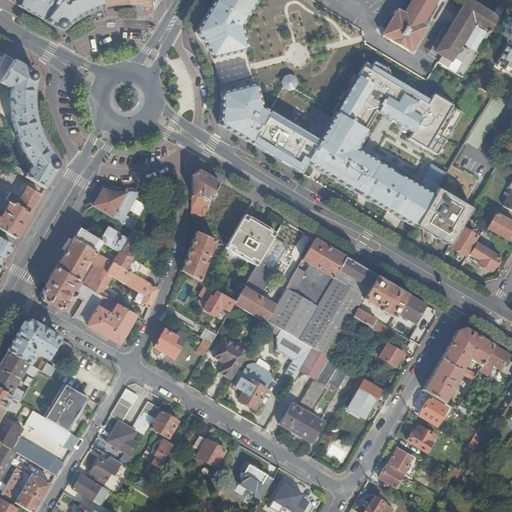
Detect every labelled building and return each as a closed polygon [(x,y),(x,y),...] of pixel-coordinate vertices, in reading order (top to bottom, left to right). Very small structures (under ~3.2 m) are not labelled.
[(79,17),(92,11),(101,7),(99,0),(22,0),(18,7),(54,28),(55,27),(58,31),(63,30),(65,28),(65,25),(66,26),(79,17)] [(254,0),(212,0),(193,32),(204,47),(208,54),(211,60),(246,50),(239,27),(254,0)] [(410,0),(401,14),(396,11),(380,37),(386,40),(408,54),(424,28),(420,25),(435,0),(410,0)] [(436,63),(461,77),(464,71),(470,62),(496,19),(465,0),(433,53),(439,57),(436,63)] [(33,74),(12,61),(0,82),(0,88),(0,89),(2,86),(8,89),(10,88),(9,103),(11,116),(13,130),(35,124),(32,106),(32,90),(34,77),(33,74)] [(430,99),(365,62),(317,145),(305,166),(413,227),(435,190),(444,173),(430,165),(417,188),(355,153),(376,117),(409,136),(406,141),(425,152),(454,101),(435,90),(430,99)] [(482,69),(470,62),(464,71),(476,79),(482,69)] [(485,68),(477,82),(491,89),(498,75),(485,68)] [(296,78),(289,75),(283,76),(280,83),(282,88),(287,92),(294,90),(297,85),(296,78)] [(254,84),(213,92),(217,114),(214,128),(297,177),(305,166),(317,145),(259,110),(254,84)] [(476,149),(505,101),(491,97),(469,134),(464,142),(476,149)] [(334,98),(324,112),(330,116),(340,102),(334,98)] [(42,141),(35,124),(13,130),(17,141),(22,153),(30,168),(27,174),(12,165),(9,169),(44,190),(57,168),(57,164),(52,157),(42,141)] [(511,138),(503,153),(511,157),(511,138)] [(192,191),(191,216),(204,217),(205,210),(207,210),(209,202),(212,198),(214,199),(216,195),(214,194),(220,185),(199,172),(192,176),(192,191)] [(29,215),(39,197),(26,189),(18,202),(14,199),(15,197),(0,187),(0,197),(4,200),(29,215)] [(511,211),(511,190),(510,189),(502,206),(511,211)] [(435,190),(413,227),(447,248),(465,217),(469,210),(435,190)] [(93,206),(121,222),(122,223),(126,216),(136,199),(137,194),(132,194),(122,194),(117,194),(107,193),(101,192),(93,206)] [(0,210),(2,212),(0,216),(0,231),(14,240),(29,215),(4,200),(0,197),(0,205),(1,206),(0,207),(0,210)] [(133,220),(138,223),(141,217),(134,213),(130,218),(133,220)] [(276,234),(245,215),(242,221),(246,224),(248,221),(269,234),(268,236),(273,239),(276,234)] [(511,223),(495,215),(487,229),(507,241),(508,239),(511,239),(511,237),(511,223)] [(122,223),(133,230),(136,225),(138,223),(133,220),(130,218),(126,216),(122,223)] [(246,224),(242,221),(226,247),(234,252),(233,254),(249,264),(250,261),(257,266),(259,263),(273,239),(268,236),(269,234),(248,221),(246,224)] [(99,241),(103,244),(119,253),(132,261),(149,233),(136,225),(133,230),(127,239),(108,228),(99,241)] [(79,229),(73,240),(97,254),(103,244),(99,241),(79,229)] [(463,257),(475,237),(461,229),(449,248),(463,257)] [(195,232),(180,272),(199,283),(215,243),(195,232)] [(0,263),(10,247),(0,240),(0,263)] [(73,240),(55,269),(78,282),(92,259),(98,262),(101,257),(97,254),(73,240)] [(376,277),(314,241),(302,261),(310,266),(305,273),(298,269),(274,308),(266,322),(280,331),(312,350),(300,372),(313,380),(310,385),(321,391),(327,382),(339,390),(349,372),(327,359),(351,318),(356,311),(362,300),(376,277)] [(489,271),(497,258),(476,244),(469,255),(477,260),(476,263),(489,271)] [(130,265),(133,261),(132,261),(119,253),(113,263),(135,277),(139,270),(130,265)] [(101,266),(87,287),(105,298),(114,304),(116,301),(102,292),(109,280),(104,276),(106,273),(138,293),(133,300),(149,309),(157,289),(144,282),(135,277),(113,263),(107,260),(102,267),(101,266)] [(133,261),(130,265),(139,270),(141,266),(133,261)] [(257,266),(235,304),(266,322),(274,308),(260,299),(276,273),(259,263),(257,266)] [(150,271),(141,266),(139,270),(135,277),(144,282),(150,271)] [(55,269),(41,293),(45,302),(62,313),(67,304),(63,302),(65,300),(66,301),(69,296),(68,295),(71,289),(79,294),(77,298),(83,302),(73,320),(87,328),(105,298),(87,287),(78,282),(55,269)] [(407,295),(376,277),(362,300),(375,308),(377,305),(383,308),(381,311),(393,318),(396,314),(407,295)] [(220,308),(229,313),(232,309),(235,304),(216,293),(211,300),(209,298),(203,309),(214,316),(220,308)] [(425,306),(407,295),(396,314),(414,325),(425,306)] [(136,317),(114,304),(105,298),(87,328),(118,346),(136,317)] [(387,329),(356,311),(351,318),(383,336),(387,329)] [(22,324),(7,352),(30,365),(36,354),(48,362),(50,359),(60,365),(71,347),(30,323),(22,324)] [(173,343),(179,336),(166,329),(154,349),(173,359),(180,347),(173,343)] [(492,346),(464,329),(456,331),(421,390),(443,403),(452,389),(450,388),(453,384),(454,385),(462,372),(461,370),(467,359),(480,367),(483,361),(492,346)] [(204,330),(199,338),(203,341),(210,345),(215,336),(204,330)] [(284,375),(294,381),(296,377),(300,372),(312,350),(280,331),(276,338),(277,349),(278,350),(277,352),(293,361),(284,375)] [(217,374),(230,382),(248,353),(224,339),(212,358),(223,365),(217,374)] [(195,354),(202,358),(210,345),(203,341),(195,354)] [(390,346),(403,354),(406,349),(392,341),(390,346)] [(393,368),(403,354),(390,346),(386,344),(377,358),(393,368)] [(508,356),(492,346),(483,361),(492,366),(500,370),(503,364),(508,356)] [(7,352),(0,362),(0,391),(10,398),(19,404),(25,394),(14,387),(23,373),(34,379),(39,371),(30,365),(7,352)] [(492,366),(483,361),(480,367),(477,371),(485,376),(492,366)] [(498,373),(511,380),(511,369),(503,364),(500,370),(498,373)] [(47,365),(42,373),(51,378),(56,370),(47,365)] [(254,410),(271,381),(270,374),(254,365),(248,367),(241,378),(238,377),(232,387),(242,393),(237,399),(254,410)] [(25,394),(19,404),(26,408),(34,412),(68,433),(88,400),(55,380),(51,378),(42,373),(39,371),(34,379),(25,394)] [(363,380),(358,377),(352,388),(357,391),(363,380)] [(369,409),(380,390),(363,380),(357,391),(352,399),(369,409)] [(318,424),(339,390),(327,382),(321,391),(310,385),(295,410),(289,407),(278,425),(311,444),(322,427),(318,424)] [(0,391),(0,414),(10,398),(0,391)] [(127,391),(111,418),(122,424),(138,398),(127,391)] [(435,426),(446,409),(429,398),(418,416),(435,426)] [(148,403),(132,430),(143,436),(159,410),(148,403)] [(467,416),(469,413),(458,406),(456,410),(467,416)] [(65,444),(71,435),(68,433),(34,412),(28,422),(65,444)] [(168,440),(178,423),(161,413),(151,430),(168,440)] [(10,450),(18,438),(23,430),(22,429),(15,425),(2,445),(10,450)] [(130,459),(137,446),(131,443),(136,435),(119,425),(106,444),(130,459)] [(474,450),(486,429),(480,425),(477,432),(468,447),(474,450)] [(424,453),(434,437),(418,427),(414,433),(411,432),(406,441),(424,453)] [(215,469),(225,452),(206,440),(205,441),(199,437),(192,448),(199,451),(196,457),(195,458),(215,469)] [(17,454),(47,472),(54,460),(18,438),(10,450),(17,454)] [(152,464),(159,469),(172,447),(165,443),(161,449),(159,448),(154,457),(156,458),(152,464)] [(0,481),(17,454),(10,450),(2,445),(2,444),(0,446),(0,481)] [(470,456),(474,450),(468,447),(464,452),(470,456)] [(192,448),(190,453),(196,457),(199,451),(192,448)] [(397,449),(387,466),(402,475),(412,459),(397,449)] [(99,460),(87,480),(102,488),(110,475),(114,477),(121,465),(110,458),(106,464),(99,460)] [(159,469),(152,464),(143,478),(151,482),(159,469)] [(254,497),(260,501),(273,481),(257,471),(257,469),(253,467),(251,468),(248,466),(237,485),(254,495),(254,497)] [(402,475),(387,466),(378,479),(394,489),(402,475)] [(449,466),(445,474),(455,481),(460,472),(449,466)] [(23,475),(16,471),(1,495),(9,500),(21,480),(20,479),(23,475)] [(28,511),(35,511),(50,486),(32,475),(15,504),(28,511)] [(111,494),(102,488),(102,490),(81,477),(73,491),(102,508),(111,494)] [(301,498),(302,495),(283,484),(273,500),(292,511),(304,511),(310,504),(301,498)] [(406,498),(409,493),(402,490),(400,494),(406,498)] [(484,503),(492,508),(496,503),(487,497),(484,503)] [(349,511),(378,511),(384,504),(374,498),(370,506),(369,505),(364,511),(356,511),(351,509),(349,511)] [(0,501),(0,511),(15,511),(16,511),(0,501)]
